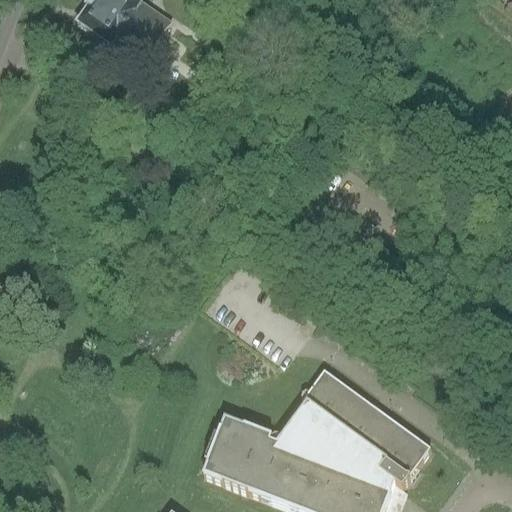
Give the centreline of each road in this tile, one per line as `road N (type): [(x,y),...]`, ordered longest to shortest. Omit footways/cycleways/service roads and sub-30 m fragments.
road 1 (residential): [(511,427),(0,43)]
road 2 (residential): [(481,491),(476,458),(289,322)]
